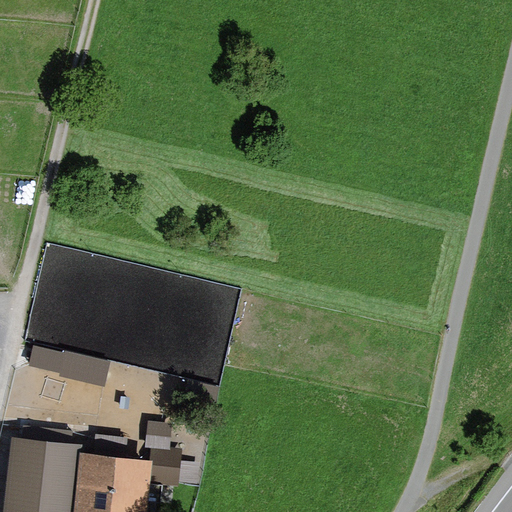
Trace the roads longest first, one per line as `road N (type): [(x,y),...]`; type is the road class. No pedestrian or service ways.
road 1 (track): [(511,71),(430,434),(401,511)]
road 2 (track): [(94,0),(0,401)]
